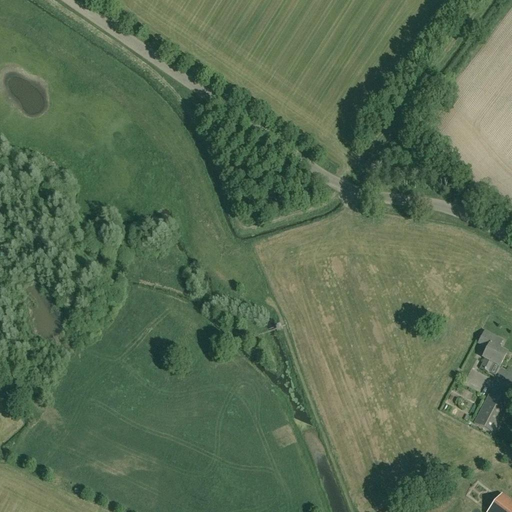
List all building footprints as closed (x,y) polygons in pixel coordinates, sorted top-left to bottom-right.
[(489,345),(497,350),(502,342),(484,333),(478,345),(487,349),(489,345)] [(506,354),(497,350),(489,345),(487,349),(482,359),(485,360),(480,369),(488,373),(493,364),(499,368),(506,354)] [(473,391),(469,399),(477,402),(480,395),(473,391)] [(494,434),(497,429),(509,406),(489,395),(474,424),(494,434)] [(511,511),(511,503),(502,496),(489,511),(511,511)]
